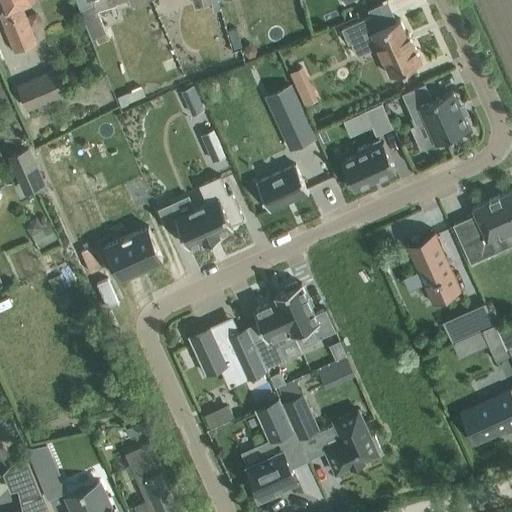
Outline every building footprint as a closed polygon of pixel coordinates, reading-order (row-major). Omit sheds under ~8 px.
[(30,0),(0,0),(0,2),(3,10),(0,11),(0,14),(14,50),(36,42),(21,4),(30,0)] [(90,0),(92,3),(79,8),(92,38),(106,31),(97,9),(124,0),(90,0)] [(305,0),(314,23),(344,12),(339,0),(305,0)] [(390,74),(422,60),(408,30),(406,31),(400,18),(378,28),(371,12),(341,26),(348,41),(371,31),(390,74)] [(301,66),(290,71),(297,87),(308,82),(301,66)] [(17,84),(27,110),(36,106),(41,115),(53,109),(49,100),(65,93),(54,68),(17,84)] [(433,98),(425,82),(402,92),(416,123),(425,119),(436,142),(469,127),(452,89),(433,98)] [(193,84),(182,89),(187,100),(198,95),(193,84)] [(290,84),(265,95),(291,151),(315,140),(290,84)] [(381,101),(365,109),(376,133),(393,126),(381,101)] [(156,114),(131,123),(153,181),(177,171),(156,114)] [(193,124),(173,130),(186,169),(206,163),(193,124)] [(213,128),(202,133),(214,160),(225,155),(213,128)] [(369,143),(358,148),(360,152),(343,160),(343,159),(341,160),(354,188),(355,188),(355,187),(395,169),(395,170),(396,169),(383,141),(383,142),(382,142),(379,137),(368,142),(369,143)] [(58,141),(36,151),(56,195),(78,184),(58,141)] [(29,145),(8,155),(24,191),(46,182),(29,145)] [(296,163),(257,181),(269,209),(308,191),(296,163)] [(176,215),(175,215),(188,245),(189,245),(203,239),(204,242),(204,243),(221,236),(220,235),(218,232),(232,226),(233,226),(232,223),(244,218),(232,191),(228,192),(220,174),(199,183),(207,202),(176,215)] [(511,188),(473,207),(485,233),(463,243),(471,261),(494,251),(489,239),(511,228),(511,188)] [(148,225),(104,245),(119,277),(162,257),(148,225)] [(408,242),(406,243),(432,301),(434,301),(433,299),(459,287),(459,289),(461,288),(435,230),(433,231),(434,232),(409,244),(408,242)] [(287,288),(276,293),(296,336),(297,336),(295,332),(311,325),(317,338),(336,329),(326,307),(315,312),(302,283),(302,282),(297,283),(296,280),(285,285),(287,288)] [(254,307),(253,308),(265,334),(254,339),(266,366),(285,357),(279,344),(296,336),(276,293),(275,294),(275,295),(276,295),(277,297),(255,308),(254,307)] [(485,305),(458,317),(466,335),(493,323),(485,305)] [(190,333),(189,334),(206,373),(208,372),(208,371),(226,363),(227,363),(228,363),(228,362),(235,359),(244,377),(247,375),(248,377),(249,377),(249,376),(264,369),(265,370),(266,369),(246,325),(245,326),(245,327),(230,334),(230,333),(228,334),(229,335),(218,340),(211,324),(209,325),(210,325),(191,334),(190,333)] [(511,331),(511,329),(501,334),(507,346),(511,343),(511,331)] [(467,335),(452,342),(459,357),(473,350),(467,335)] [(340,342),(330,347),(335,359),(346,354),(340,342)] [(348,358),(334,364),(341,381),(356,375),(348,358)] [(281,373),(271,377),(277,388),(286,384),(281,373)] [(511,427),(511,392),(509,386),(460,409),(474,442),(505,428),(506,431),(511,427)] [(301,392),(282,401),(299,437),(317,429),(301,392)] [(278,397),(256,407),(271,440),(293,430),(278,397)] [(226,407),(206,416),(211,428),(232,419),(226,407)] [(359,410),(335,421),(344,441),(326,449),(337,473),(355,465),(356,467),(366,463),(365,461),(379,454),(377,450),(381,449),(376,437),(372,438),(359,410)] [(141,423),(126,430),(130,438),(145,432),(141,423)] [(150,440),(140,444),(145,455),(130,462),(146,498),(134,504),(137,511),(149,511),(154,510),(155,511),(183,511),(149,434),(148,434),(150,440)] [(296,479),(283,449),(246,465),(256,486),(252,488),(258,501),(279,492),(277,487),(296,479)] [(24,451),(4,471),(11,489),(37,483),(24,451)] [(53,461),(36,468),(48,498),(65,491),(53,461)] [(81,489),(67,496),(74,511),(113,511),(115,511),(114,509),(113,510),(111,506),(112,506),(112,504),(111,505),(99,481),(85,487),(84,485),(80,487),(81,489)] [(49,511),(42,494),(28,497),(30,509),(16,511),(49,511)]
